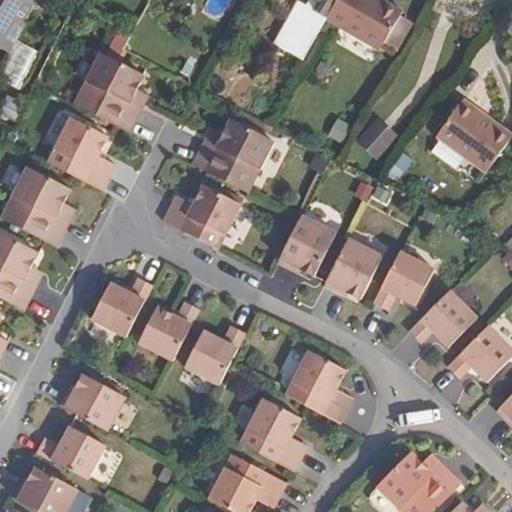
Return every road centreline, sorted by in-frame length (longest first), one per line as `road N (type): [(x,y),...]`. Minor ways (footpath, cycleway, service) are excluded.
road 1 (residential): [(426,401),(356,343),(115,227)]
road 2 (residential): [(115,227),(0,450)]
road 3 (residential): [(320,511),(333,488),(426,401)]
